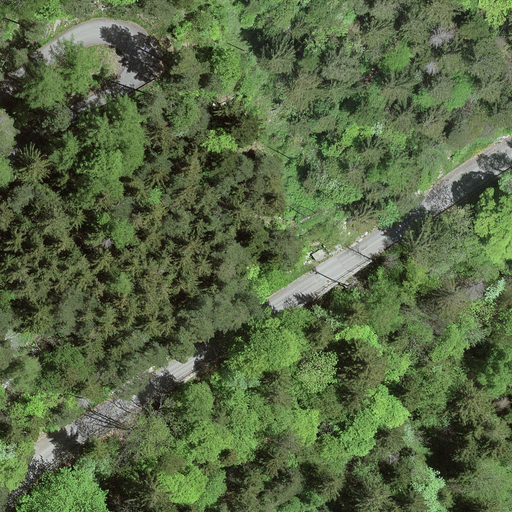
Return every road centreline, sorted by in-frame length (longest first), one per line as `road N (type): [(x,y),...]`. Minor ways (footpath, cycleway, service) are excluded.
road 1 (tertiary): [(0,499),(95,420),(322,279),(511,143)]
road 2 (unclassified): [(0,92),(78,36),(124,33),(140,53),(135,73),(37,134),(0,175)]
